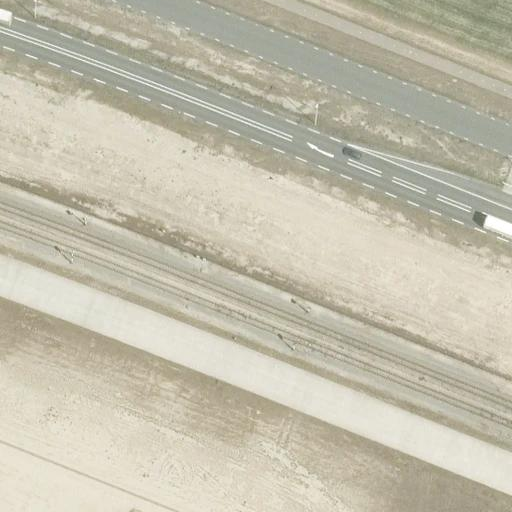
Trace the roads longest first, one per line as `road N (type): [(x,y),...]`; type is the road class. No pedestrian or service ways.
road 1 (secondary): [(511,228),(0,31)]
road 2 (unclassified): [(511,141),(159,0)]
